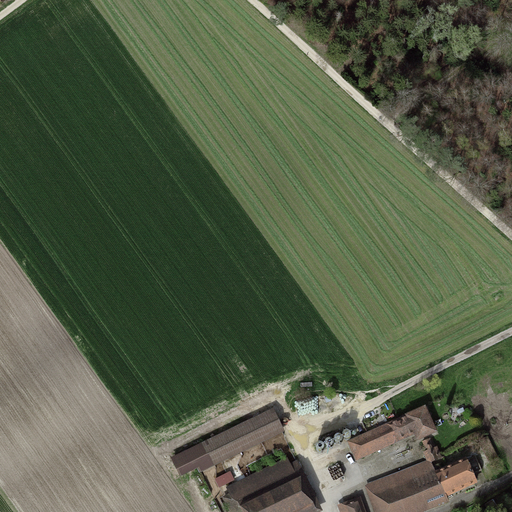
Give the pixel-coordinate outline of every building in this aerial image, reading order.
[(434,431),(424,409),(350,443),(357,458),(415,431),(418,438),(434,431)] [(205,444),(173,459),(181,475),(280,427),(274,415),(207,448),(205,444)] [(429,462),(440,458),(436,447),(434,448),(430,439),(423,442),(427,451),(424,452),(429,462)] [(432,467),(445,496),(476,482),(472,474),(481,470),(475,456),(441,472),(438,464),(432,467)] [(224,498),(230,511),(299,511),(310,507),(310,506),(316,503),(312,494),(305,497),(287,459),(227,489),(230,495),(224,498)] [(424,508),(447,500),(445,496),(432,467),(432,466),(426,468),(429,475),(414,480),(424,508)] [(414,511),(424,508),(414,480),(405,484),(401,473),(367,485),(377,511),(414,511)] [(341,508),(342,511),(362,511),(358,502),(341,508)]
